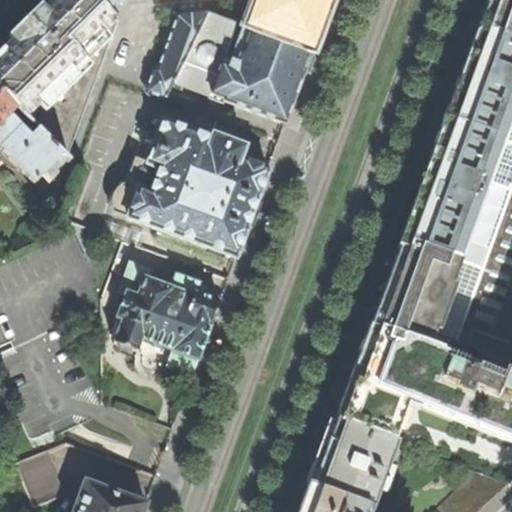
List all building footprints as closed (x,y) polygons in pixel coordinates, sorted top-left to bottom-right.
[(0,93),(62,157),(66,161),(116,22),(108,14),(93,0),(53,0),(27,26),(0,53),(0,93)] [(254,0),(244,29),(310,54),(325,10),(329,0),(93,0),(108,14),(121,1),(124,0),(254,0)] [(511,0),(489,0),(463,72),(421,188),(385,286),(336,421),(393,441),(408,401),(429,409),(511,442),(511,0)] [(176,83),(203,13),(176,16),(170,33),(157,69),(151,71),(145,88),(146,94),(160,99),(168,96),(176,83)] [(244,29),(203,13),(176,83),(283,124),(293,97),(310,54),(244,29)] [(0,151),(34,184),(62,157),(0,93),(0,151)] [(125,219),(235,260),(252,212),(268,170),(244,161),(249,148),(211,135),(210,138),(162,121),(147,162),(133,157),(124,182),(120,185),(115,190),(111,197),(110,203),(111,213),(125,218),(125,219)] [(47,213),(58,217),(72,178),(61,174),(47,213)] [(134,357),(192,378),(204,344),(219,303),(195,294),(199,285),(175,276),(171,288),(145,279),(148,272),(130,265),(120,293),(124,294),(115,319),(121,321),(113,344),(135,352),(134,357)] [(370,511),(396,443),(393,441),(336,421),(318,471),(303,511),(370,511)] [(63,497),(45,452),(0,470),(0,491),(22,482),(33,509),(63,497)] [(436,511),(477,511),(509,485),(470,470),(465,481),(435,511),(436,511)] [(142,511),(145,505),(85,483),(74,511),(142,511)]
